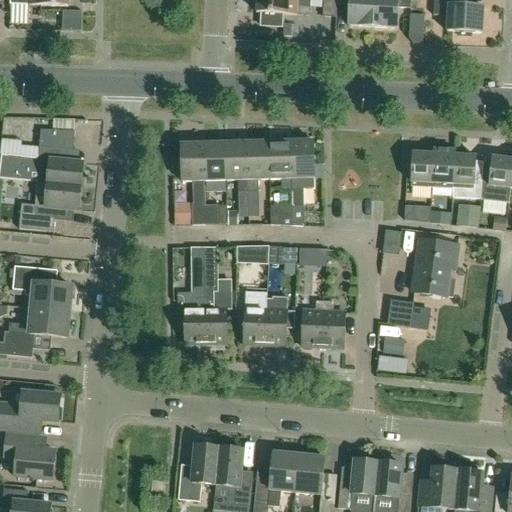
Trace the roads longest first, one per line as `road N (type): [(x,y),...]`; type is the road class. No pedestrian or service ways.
road 1 (residential): [(361,430),(361,243),(348,237),(109,246)]
road 2 (tertiary): [(511,104),(214,88)]
road 3 (unclassified): [(361,430),(96,405)]
road 4 (residential): [(488,443),(511,253)]
road 5 (residential): [(511,60),(330,50)]
road 6 (unclassified): [(109,246),(125,84)]
road 7 (unclassified): [(488,443),(361,430)]
road 8 (tertiary): [(125,84),(0,81)]
road 9 (unclassified): [(98,380),(108,256)]
